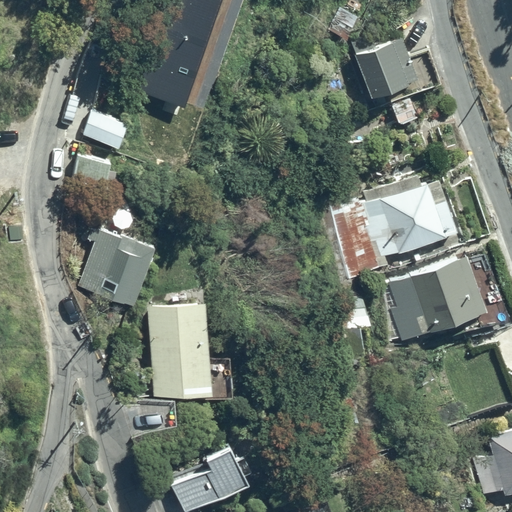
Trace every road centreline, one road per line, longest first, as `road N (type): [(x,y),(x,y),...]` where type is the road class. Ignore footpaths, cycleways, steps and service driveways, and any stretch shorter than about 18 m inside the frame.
road 1 (trunk): [(511,378),(319,0)]
road 2 (residential): [(67,328),(40,247),(39,155),(66,61),(97,0)]
road 3 (residential): [(511,223),(437,0)]
road 4 (residential): [(67,328),(131,511)]
road 5 (residential): [(32,511),(55,436),(67,328)]
